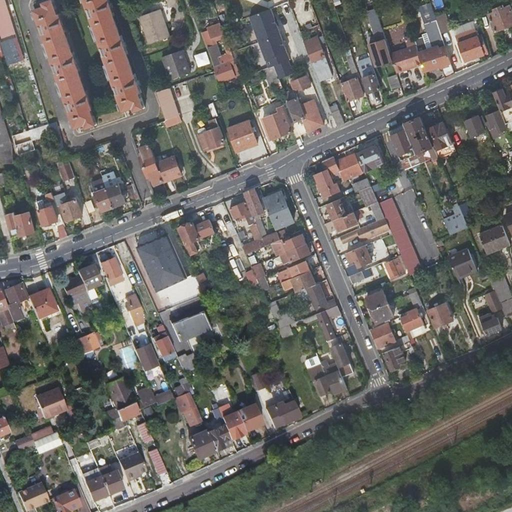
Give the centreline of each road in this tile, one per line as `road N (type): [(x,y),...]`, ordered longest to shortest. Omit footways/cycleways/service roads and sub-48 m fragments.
road 1 (residential): [(289,162),(42,261),(0,269)]
road 2 (residential): [(380,392),(127,511)]
road 3 (residential): [(289,162),(382,380),(380,392)]
road 4 (residential): [(511,57),(289,162)]
road 5 (unknown): [(427,255),(399,191),(386,115)]
road 6 (residential): [(511,342),(414,391),(380,392)]
